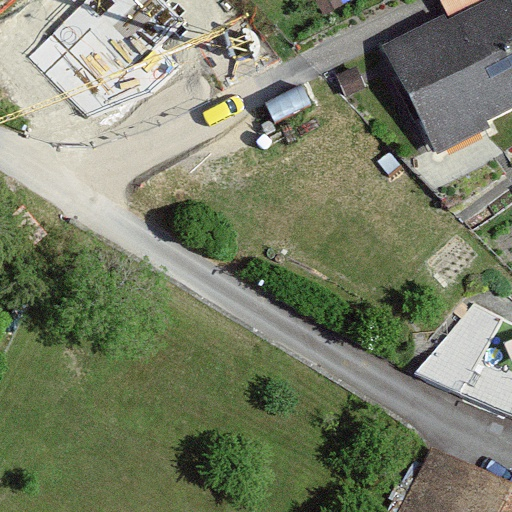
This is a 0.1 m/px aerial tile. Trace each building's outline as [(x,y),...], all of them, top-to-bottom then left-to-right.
[(511,0),(472,0),(393,37),(452,162),(511,133),(511,0)] [(280,144),(352,109),(336,75),(264,110),(280,144)] [(0,309),(9,290),(0,285),(0,309)] [(511,322),(474,304),(415,375),(511,414),(511,322)] [(511,511),(511,480),(435,450),(399,511),(511,511)]
